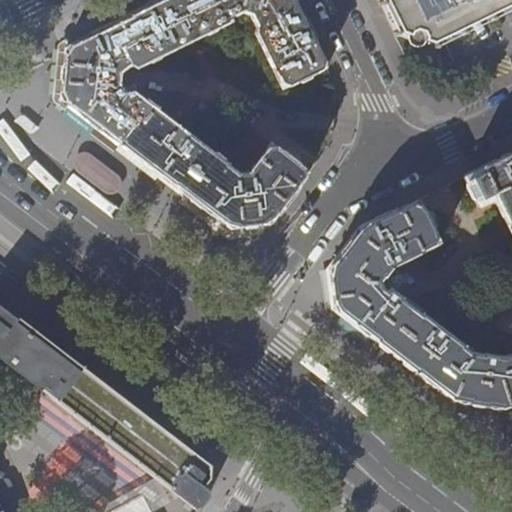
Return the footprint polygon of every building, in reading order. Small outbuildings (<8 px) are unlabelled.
[(204,209),(230,229),(270,224),(309,172),(298,163),(301,160),(300,156),(291,148),(287,149),(284,152),(272,142),(250,172),(240,173),(133,91),(127,94),(124,90),(121,84),(122,72),(128,66),(133,64),(137,67),(227,23),(230,18),(241,12),(250,15),(257,29),(255,33),(283,89),(327,68),(308,30),(293,0),(163,0),(161,1),(73,44),(65,48),(60,98),(86,119),(204,209)] [(511,0),(377,0),(379,3),(394,35),(418,43),(436,49),(511,11),(511,0)] [(15,122),(18,123),(27,132),(29,133),(31,134),(33,133),(39,129),(40,128),(39,127),(35,125),(32,122),(26,117),(24,116),(22,115),(21,116),(15,120),(14,121),(14,122),(15,122)] [(511,234),(511,152),(463,177),(478,207),(495,199),(511,234)] [(116,176),(91,156),(84,155),(79,158),(77,164),(80,170),(108,191),(115,190),(118,187),(119,183),(116,176)] [(452,399),(502,408),(511,404),(511,354),(501,357),(469,351),(387,288),(385,291),(381,288),(379,282),(391,268),(439,244),(432,230),(436,228),(437,224),(432,213),(428,211),(424,213),(418,199),(361,227),(329,269),(334,309),(380,344),(409,366),(452,399)] [(0,509),(1,511),(25,511),(12,483),(9,480),(4,479),(0,470),(0,359),(194,509),(201,508),(208,498),(209,490),(204,486),(209,480),(210,466),(0,304),(0,509)] [(151,511),(141,494),(108,511),(151,511)]
